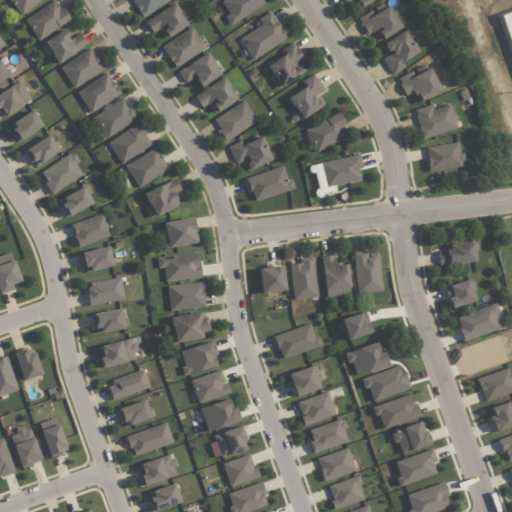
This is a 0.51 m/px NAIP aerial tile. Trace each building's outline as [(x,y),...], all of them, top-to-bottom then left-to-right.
[(9,0),(18,15),(42,0),(9,0)] [(55,0),(24,19),(37,40),(69,21),(55,0)] [(131,0),(141,17),(172,0),(171,0),(131,0)] [(265,3),(262,0),(223,0),(220,2),(228,14),(224,17),(230,26),(265,3)] [(158,30),(165,39),(187,25),(173,3),(144,22),(152,34),(158,30)] [(358,22),(366,35),(371,32),(378,42),(401,27),(386,4),(358,22)] [(258,20),(261,25),(239,39),(252,60),(287,38),(270,12),(258,20)] [(511,12),(500,17),(511,51),(511,12)] [(161,47),(175,68),(204,49),(190,27),(161,47)] [(57,63),(87,45),(79,34),(69,40),(63,30),(44,42),(57,63)] [(417,53),(405,31),(383,43),(390,55),(382,59),(391,75),(404,68),(401,62),(417,53)] [(268,65),(280,86),(304,73),(297,62),(302,59),(293,42),(281,49),(284,56),(268,65)] [(73,89),(102,69),(89,48),(59,68),(73,89)] [(219,75),(206,53),(177,71),(184,83),(194,77),(200,87),(219,75)] [(0,63),(8,75),(0,80),(0,63)] [(440,92),(430,68),(414,75),(413,71),(397,78),(404,96),(415,92),(419,101),(440,92)] [(90,114),(119,94),(105,73),(76,92),(90,114)] [(323,90),(313,74),(301,82),(304,87),(288,98),(302,119),(322,106),(315,96),(323,90)] [(236,99),(223,78),(194,96),(201,108),(207,104),(213,113),(236,99)] [(0,93),(18,81),(30,99),(2,117),(0,113),(0,93)] [(135,119),(121,98),(92,118),(106,138),(135,119)] [(223,143),(257,121),(243,100),(214,120),(219,129),(216,131),(223,143)] [(432,110),(430,105),(413,111),(423,140),(456,128),(448,105),(432,110)] [(9,131),(11,129),(9,125),(31,110),(42,126),(17,143),(9,131)] [(337,113),(304,130),(315,152),(348,136),(337,113)] [(150,144),(144,136),(146,134),(139,122),(107,143),(121,164),(150,144)] [(32,167),(58,151),(49,135),(22,151),(32,167)] [(227,147),(235,164),(245,160),(249,170),(271,160),(261,137),(242,145),(240,141),(227,147)] [(428,171),(464,166),(462,153),(458,154),(457,143),(425,147),(428,171)] [(137,187),(168,171),(156,149),(125,165),(137,187)] [(39,173),(52,194),(82,176),(75,164),(78,161),(73,152),(39,173)] [(359,181),(357,169),(361,168),(359,156),(321,162),(324,186),(359,181)] [(294,189),(290,179),(286,180),(282,167),(245,178),(253,202),(294,189)] [(173,194),(180,191),(174,179),(144,193),(154,216),(179,205),(173,194)] [(66,217),(93,203),(84,186),(56,200),(66,217)] [(110,237),(102,214),(69,225),(76,248),(110,237)] [(167,247),(196,244),(193,218),(164,221),(167,247)] [(438,266),(474,262),(472,243),(445,245),(445,251),(437,251),(438,266)] [(83,273),(113,266),(108,246),(79,254),(83,273)] [(377,253),(367,255),(366,251),(352,253),(357,294),(382,291),(377,253)] [(20,282),(11,252),(0,255),(0,293),(12,289),(11,285),(20,282)] [(156,258),(157,269),(163,268),(165,282),(200,278),(197,253),(156,258)] [(346,263),(335,264),(334,255),(321,257),(325,298),(350,296),(346,263)] [(316,298),(313,258),(298,259),(298,264),(289,265),(292,300),(316,298)] [(284,292),(283,267),(259,268),(260,293),(284,292)] [(85,284),(90,306),(124,299),(119,277),(85,284)] [(474,301),(468,280),(443,287),(450,308),(474,301)] [(166,287),(169,311),(205,307),(201,282),(166,287)] [(455,317),(463,341),(499,329),(494,314),(498,313),(495,304),(455,317)] [(128,329),(127,318),(121,318),(120,310),(91,313),(93,332),(128,329)] [(170,316),(172,334),(167,335),(168,341),(207,337),(205,313),(170,316)] [(272,336),(280,359),(321,346),(318,337),(314,338),(310,324),(272,336)] [(102,369),(137,359),(131,338),(96,347),(102,369)] [(212,357),(215,355),(211,341),(178,352),(185,375),(215,366),(212,357)] [(21,380),(40,376),(35,352),(28,354),(26,348),(14,351),(21,380)] [(0,396),(17,390),(6,355),(0,357),(0,396)] [(287,374),(295,397),(319,389),(314,373),(317,372),(315,365),(287,374)] [(476,378),(483,401),(511,392),(511,382),(511,380),(511,376),(509,368),(476,378)] [(197,403),(227,393),(220,370),(189,380),(197,403)] [(149,389),(144,371),(106,382),(111,400),(149,389)] [(334,415),(327,392),(296,402),(303,426),(334,415)] [(418,417),(410,394),(370,407),(373,417),(377,415),(382,429),(418,417)] [(237,422),(230,399),(199,408),(206,431),(237,422)] [(511,400),(487,409),(495,432),(511,426),(511,400)] [(154,418),(152,408),(146,409),(145,401),(117,408),(121,426),(154,418)] [(68,452),(55,417),(37,424),(50,458),(68,452)] [(306,431),(314,453),(348,441),(340,419),(306,431)] [(428,446),(421,422),(389,432),(392,443),(397,442),(401,454),(428,446)] [(126,436),(132,456),(172,444),(166,423),(126,436)] [(41,462),(31,427),(10,433),(19,468),(41,462)] [(247,450),(240,427),(212,435),(220,459),(247,450)] [(0,439),(0,475),(14,471),(3,438),(0,439)] [(354,471),(347,448),(316,458),(323,482),(354,471)] [(435,474),(431,463),(436,462),(432,449),(394,462),(399,477),(395,479),(398,487),(435,474)] [(177,475),(170,454),(136,465),(143,486),(177,475)] [(257,478),(249,454),(221,464),(229,487),(257,478)] [(326,486),(334,509),(362,500),(357,485),(361,484),(358,476),(326,486)] [(406,511),(433,511),(447,507),(444,497),(447,495),(443,482),(405,495),(410,510),(407,511),(406,511)] [(225,494),(231,511),(245,511),(267,505),(259,483),(225,494)] [(151,511),(152,511),(180,502),(174,484),(145,493),(151,511)]
